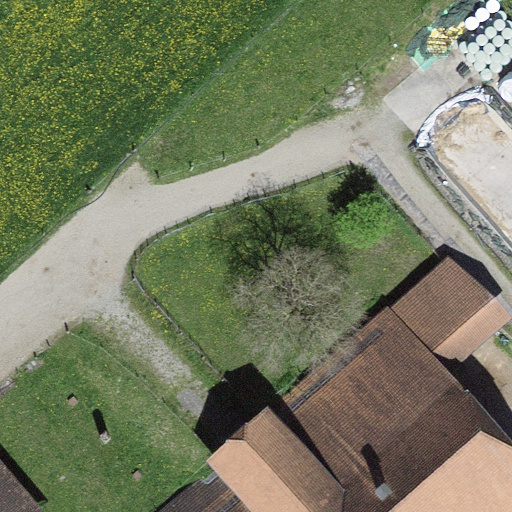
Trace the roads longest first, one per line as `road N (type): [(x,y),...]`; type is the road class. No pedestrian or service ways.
road 1 (track): [(511,303),(361,139),(121,215),(0,326)]
road 2 (track): [(65,265),(220,411)]
